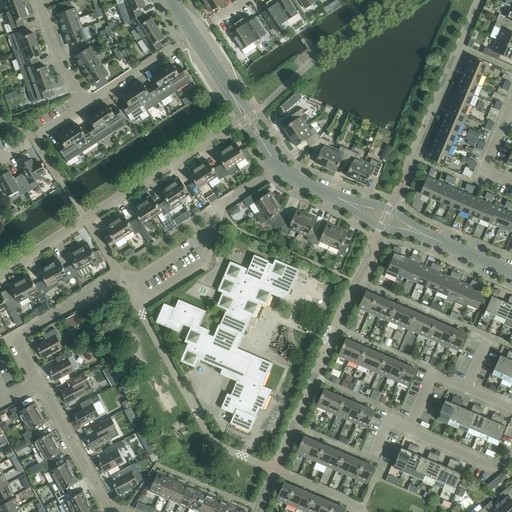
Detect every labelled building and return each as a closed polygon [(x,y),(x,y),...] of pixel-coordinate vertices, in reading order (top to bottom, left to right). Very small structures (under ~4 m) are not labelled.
[(0,0),(5,12),(23,6),(20,0),(0,0)] [(125,24),(130,22),(142,16),(139,9),(145,7),(142,0),(130,0),(118,5),(125,24)] [(223,0),(206,0),(202,2),(209,13),(224,3),(225,2),(223,0)] [(285,22),(271,0),(270,0),(266,3),(269,8),(262,13),(273,30),(285,22)] [(271,0),(285,22),(298,14),(288,0),(281,0),(280,1),(278,0),(271,0)] [(317,1),(316,0),(298,0),(304,9),(317,1)] [(328,5),(322,9),(326,15),(332,12),(328,5)] [(23,6),(5,12),(12,30),(24,25),(21,19),(27,17),(23,6)] [(511,7),(510,7),(505,18),(499,15),(497,14),(494,19),(496,20),(509,26),(511,20),(511,7)] [(61,25),(78,19),(74,8),(57,15),(61,25)] [(141,39),(145,36),(157,28),(151,18),(146,22),(142,16),(130,22),(141,39)] [(239,21),(249,36),(253,42),(266,34),(255,17),(248,22),(245,17),(239,21)] [(78,19),(61,25),(64,35),(82,29),(78,19)] [(500,29),(496,40),(511,46),(511,33),(507,32),(509,26),(496,20),(494,26),(500,29)] [(253,42),(249,36),(239,21),(234,24),(237,29),(230,34),(241,51),(253,42)] [(145,36),(141,39),(151,54),(162,47),(158,42),(164,38),(157,28),(145,36)] [(14,53),(37,44),(33,33),(27,35),(25,29),(7,36),(14,53)] [(82,29),(64,35),(68,46),(86,39),(82,29)] [(229,35),(225,38),(230,46),(234,44),(229,35)] [(511,52),(511,46),(496,40),(491,50),(485,48),(482,54),(495,59),(498,53),(509,59),(511,52)] [(14,53),(20,70),(38,63),(36,58),(41,55),(37,44),(14,53)] [(80,66),(96,56),(90,47),(74,57),(80,66)] [(96,56),(80,66),(86,75),(102,65),(96,56)] [(465,68),(481,75),(486,65),(469,58),(465,68)] [(20,70),(26,86),(50,78),(46,66),(40,69),(38,63),(20,70)] [(162,71),(175,92),(190,82),(180,66),(175,70),(171,64),(162,71)] [(102,65),(86,75),(92,85),(108,75),(102,65)] [(460,78),(477,85),(481,75),(465,68),(460,78)] [(150,86),(160,102),(175,92),(162,71),(152,77),(155,83),(150,86)] [(54,89),(50,78),(26,86),(32,103),(50,97),(48,91),(54,89)] [(456,88),(473,95),(477,85),(460,78),(456,88)] [(132,90),(146,111),(160,102),(150,86),(145,89),(142,84),(132,90)] [(452,98),(468,105),(473,95),(456,88),(452,98)] [(146,111),(132,90),(122,97),(125,102),(120,105),(131,121),(146,111)] [(448,108),(464,115),(468,105),(452,98),(448,108)] [(289,99),(282,105),(287,111),(294,105),(289,99)] [(98,112),(112,133),(127,123),(116,108),(111,111),(108,106),(98,112)] [(443,118),(460,125),(464,115),(448,108),(443,118)] [(289,137),(306,126),(304,122),(308,119),(301,109),(289,117),(293,122),(283,128),(289,137)] [(86,127),(97,143),(112,133),(98,112),(88,119),(91,124),(86,127)] [(439,128),(456,135),(460,125),(443,118),(439,128)] [(68,132),(82,153),(97,143),(86,127),(82,130),(78,125),(68,132)] [(306,126),(289,137),(295,147),(305,141),(310,149),(320,138),(313,128),(309,131),(306,126)] [(456,135),(439,128),(435,138),(451,145),(456,135)] [(472,130),(468,140),(476,143),(480,134),(472,130)] [(82,153),(68,132),(58,138),(62,143),(57,147),(67,163),(82,153)] [(315,163),(325,167),(333,149),(328,147),(330,142),(320,138),(310,149),(319,153),(315,163)] [(435,138),(431,148),(447,155),(451,145),(435,138)] [(225,148),(236,164),(245,159),(247,162),(252,159),(245,149),(241,152),(234,142),(225,148)] [(333,149),(325,167),(335,172),(340,161),(345,164),(351,151),(340,146),(338,151),(333,149)] [(217,167),(224,177),(229,174),(227,170),(236,164),(225,148),(215,154),(222,164),(217,167)] [(447,155),(431,148),(426,158),(443,165),(447,155)] [(351,151),(345,164),(350,166),(346,176),(356,181),(364,162),(359,160),(361,155),(351,151)] [(383,152),(380,158),(386,161),(389,154),(383,152)] [(29,184),(46,175),(40,164),(35,167),(31,160),(19,166),(29,184)] [(197,166),(208,183),(217,177),(219,180),(224,177),(217,167),(213,170),(206,160),(197,166)] [(364,162),(356,181),(366,185),(371,175),(376,177),(382,164),(371,160),(369,164),(364,162)] [(189,185),(196,195),(201,192),(199,188),(208,183),(197,166),(187,172),(194,182),(189,185)] [(0,183),(7,196),(24,187),(18,176),(13,179),(9,172),(0,176),(0,183)] [(430,198),(437,181),(427,177),(420,194),(430,198)] [(169,184),(180,201),(189,195),(191,198),(196,195),(189,185),(185,188),(178,178),(169,184)] [(440,202),(447,186),(437,181),(430,198),(440,202)] [(161,203),(168,213),(173,210),(171,207),(180,201),(169,184),(160,190),(166,200),(161,203)] [(447,186),(440,202),(450,207),(457,190),(447,186)] [(45,189),(32,195),(35,201),(48,195),(45,189)] [(250,205),(256,214),(254,215),(255,215),(276,201),(270,192),(264,196),(260,189),(243,200),(247,207),(250,205)] [(457,190),(450,207),(460,211),(467,194),(457,190)] [(467,194),(460,211),(470,215),(477,199),(467,194)] [(141,203),(152,219),(161,213),(163,217),(168,213),(161,203),(157,206),(150,196),(141,203)] [(477,199),(470,215),(479,219),(487,203),(477,199)] [(282,211),(276,201),(255,215),(261,225),(266,221),(268,224),(281,230),(286,219),(281,217),(278,213),(282,211)] [(133,222),(140,231),(145,228),(143,225),(152,219),(141,203),(132,209),(138,219),(133,222)] [(487,203),(479,219),(489,224),(497,207),(487,203)] [(236,206),(229,210),(233,215),(238,212),(239,209),(236,206)] [(497,207),(489,224),(499,228),(507,211),(497,207)] [(286,219),(281,230),(287,232),(289,229),(298,233),(306,215),(296,210),(291,221),(286,219)] [(511,213),(507,211),(499,228),(510,232),(511,226),(511,213)] [(140,231),(133,222),(129,224),(122,215),(113,221),(124,237),(133,231),(135,235),(140,231)] [(306,215),(298,233),(308,237),(306,241),(312,243),(317,232),(312,230),(316,219),(306,215)] [(170,217),(162,222),(168,230),(176,225),(170,217)] [(178,218),(173,221),(176,226),(181,223),(178,218)] [(124,237),(113,221),(104,227),(110,237),(105,240),(112,250),(117,246),(115,243),(124,237)] [(319,242),(329,246),(337,228),(326,223),(322,234),(317,232),(312,243),(318,246),(319,242)] [(337,228),(329,246),(339,250),(337,254),(343,257),(348,245),(342,243),(347,232),(337,228)] [(77,249),(87,266),(92,263),(94,266),(103,262),(98,251),(93,254),(87,243),(77,249)] [(396,278),(404,258),(399,255),(402,250),(394,247),(391,254),(393,255),(385,274),(396,278)] [(77,249),(67,254),(73,264),(68,267),(74,277),(79,275),(77,271),(87,266),(77,249)] [(404,258),(396,278),(396,279),(397,275),(407,279),(417,256),(412,254),(410,260),(404,258)] [(180,361),(194,368),(195,368),(198,359),(222,369),(220,374),(236,381),(231,395),(227,394),(221,409),(234,414),(230,424),(249,432),(259,408),(263,410),(271,390),(262,386),(268,372),(269,373),(273,364),(237,348),(251,316),(254,318),(260,303),(266,306),(271,294),(286,300),(299,270),(274,259),(272,264),(268,262),(269,261),(254,255),(247,269),(230,261),(217,291),(222,293),(216,307),(225,311),(219,325),(218,325),(213,337),(208,335),(209,331),(199,326),(205,311),(178,300),(174,308),(164,304),(156,322),(179,333),(183,325),(190,328),(184,342),(188,343),(180,361)] [(417,256),(407,279),(417,283),(424,266),(419,264),(421,258),(417,256)] [(64,283),(69,280),(74,277),(68,267),(63,270),(58,259),(48,264),(57,282),(62,279),(64,283)] [(424,266),(417,283),(427,288),(437,265),(432,263),(430,268),(424,266)] [(39,283),(45,293),(50,290),(48,287),(57,282),(48,264),(38,270),(44,280),(39,283)] [(437,292),(444,275),(439,272),(441,267),(437,265),(427,288),(437,292)] [(444,275),(437,292),(447,296),(456,273),(452,271),(449,277),(444,275)] [(456,273),(447,296),(445,301),(452,304),(453,302),(456,303),(457,300),(464,283),(459,281),(461,275),(456,273)] [(19,280),(28,298),(37,292),(39,296),(45,293),(39,283),(34,285),(28,275),(19,280)] [(10,299),(15,309),(20,306),(18,303),(28,298),(19,280),(9,286),(14,296),(10,299)] [(464,283),(457,300),(456,303),(465,307),(466,304),(467,305),(476,282),(472,280),(469,285),(464,283)] [(476,282),(467,305),(477,309),(484,292),(479,290),(481,284),(476,282)] [(493,320),(502,301),(496,299),(499,292),(494,290),(492,296),(491,296),(483,316),(493,320)] [(368,313),(376,296),(365,291),(358,309),(368,313)] [(0,312),(8,308),(10,312),(15,309),(10,299),(5,301),(0,292),(0,312)] [(376,296),(368,313),(378,317),(386,300),(376,296)] [(502,301),(493,320),(503,324),(511,304),(511,297),(510,296),(507,303),(502,301)] [(386,300),(378,317),(388,322),(396,304),(386,300)] [(47,302),(41,305),(44,311),(50,308),(47,302)] [(396,304),(388,322),(398,326),(406,308),(396,304)] [(511,328),(511,304),(503,324),(511,328)] [(406,308),(398,326),(408,330),(415,313),(406,308)] [(415,313),(408,330),(418,334),(425,317),(415,313)] [(74,315),(63,320),(67,327),(77,322),(74,315)] [(425,317),(418,334),(428,339),(435,321),(425,317)] [(435,321),(428,339),(438,343),(445,326),(435,321)] [(445,326),(438,343),(448,347),(455,330),(445,326)] [(43,358),(61,348),(55,336),(58,335),(55,329),(44,335),(47,340),(36,346),(43,358)] [(455,330),(448,347),(458,351),(466,334),(455,330)] [(348,361),(355,343),(345,339),(338,356),(348,361)] [(355,343),(348,361),(358,365),(365,348),(355,343)] [(365,348),(358,365),(368,369),(375,352),(365,348)] [(100,350),(95,353),(98,359),(103,357),(100,351),(100,350)] [(78,366),(73,356),(72,357),(69,351),(57,358),(59,363),(48,369),(55,381),(74,371),(73,370),(77,368),(78,366)] [(502,379),(511,355),(511,352),(508,351),(505,358),(500,356),(491,375),(502,379)] [(375,352),(368,369),(378,374),(385,356),(375,352)] [(511,355),(502,379),(511,383),(511,382),(511,355)] [(385,356),(378,374),(388,378),(395,361),(385,356)] [(395,361),(388,378),(398,382),(405,365),(395,361)] [(405,365),(398,382),(408,387),(415,369),(405,365)] [(89,390),(90,389),(85,379),(86,379),(83,373),(69,380),(72,386),(61,392),(67,404),(86,394),(85,393),(89,390)] [(113,373),(106,377),(112,387),(119,383),(113,373)] [(333,376),(331,382),(338,384),(340,379),(333,376)] [(343,380),(341,386),(342,386),(347,389),(350,383),(345,380),(343,380)] [(351,382),(348,389),(357,393),(360,386),(351,382)] [(326,411),(334,394),(323,390),(316,407),(326,411)] [(334,394),(326,411),(336,416),(344,398),(334,394)] [(92,405),(100,401),(97,395),(81,403),(84,409),(73,415),(80,427),(98,417),(92,405)] [(380,396),(377,401),(384,404),(386,399),(380,396)] [(447,424),(458,398),(453,396),(450,403),(445,400),(436,420),(447,424)] [(344,398),(336,416),(346,420),(354,403),(344,398)] [(458,398),(447,424),(457,428),(465,409),(460,407),(463,400),(458,398)] [(127,400),(121,403),(125,409),(131,406),(127,400)] [(20,417),(23,422),(40,413),(35,403),(23,409),(20,404),(9,410),(12,415),(10,416),(13,421),(20,417)] [(354,403),(346,420),(356,424),(363,407),(354,403)] [(465,409),(457,428),(467,433),(478,407),(473,405),(470,411),(465,409)] [(363,407),(356,424),(366,429),(374,411),(363,407)] [(478,407),(467,433),(477,437),(485,418),(480,415),(483,409),(478,407)] [(25,440),(36,434),(33,429),(45,423),(40,413),(23,422),(28,432),(23,435),(25,440)] [(477,437),(487,441),(498,415),(493,413),(490,420),(485,418),(477,437)] [(498,415),(487,441),(497,446),(505,426),(500,424),(502,417),(498,415)] [(92,450),(111,440),(119,435),(114,427),(109,418),(94,426),(97,431),(85,438),(92,450)] [(143,429),(137,433),(141,441),(147,438),(143,429)] [(25,440),(28,445),(31,449),(36,447),(39,452),(56,443),(50,433),(39,439),(36,434),(25,440)] [(306,458),(313,441),(303,436),(296,454),(306,458)] [(339,436),(337,441),(347,445),(349,440),(339,436)] [(117,451),(125,446),(122,441),(106,449),(109,454),(98,460),(104,473),(123,463),(117,451)] [(313,441),(306,458),(316,463),(323,445),(313,441)] [(56,443),(39,452),(44,461),(38,464),(41,469),(52,464),(49,459),(61,453),(56,443)] [(403,472),(414,446),(409,444),(407,450),(401,448),(393,467),(403,472)] [(323,445),(316,463),(326,467),(333,449),(323,445)] [(414,446),(403,472),(413,476),(421,457),(416,454),(419,448),(414,446)] [(11,449),(5,452),(8,458),(14,455),(11,449)] [(333,449),(326,467),(336,471),(343,454),(333,449)] [(155,452),(149,455),(152,462),(158,459),(155,452)] [(421,457),(413,476),(423,480),(434,454),(429,452),(426,459),(421,457)] [(343,454),(336,471),(346,475),(353,458),(343,454)] [(434,454),(423,480),(433,485),(441,465),(436,463),(439,456),(434,454)] [(353,458),(346,475),(356,480),(363,462),(353,458)] [(443,489),(454,463),(449,461),(446,467),(441,465),(433,485),(443,489)] [(52,464),(41,469),(44,475),(49,483),(54,481),(54,482),(72,472),(66,462),(55,469),(52,464)] [(363,462),(356,480),(366,484),(373,467),(363,462)] [(454,463),(443,489),(453,493),(461,474),(456,471),(459,465),(454,463)] [(134,471),(131,465),(120,471),(123,476),(112,482),(118,495),(137,484),(131,473),(134,471)] [(72,472),(54,482),(60,491),(54,494),(57,499),(68,493),(65,489),(77,482),(72,472)] [(502,472),(498,476),(502,480),(503,481),(507,477),(502,472)] [(159,496),(167,478),(157,474),(149,491),(159,496)] [(167,478),(159,496),(169,500),(177,482),(167,478)] [(177,482),(169,500),(179,504),(187,487),(177,482)] [(286,504),(294,487),(283,482),(276,500),(286,504)] [(8,484),(0,488),(0,501),(13,494),(8,484)] [(187,487),(179,504),(189,509),(197,491),(187,487)] [(294,487),(286,504),(296,508),(304,491),(294,487)] [(344,487),(342,493),(348,495),(350,490),(344,487)] [(459,487),(456,495),(461,497),(464,489),(459,487)] [(498,501),(506,511),(511,511),(511,500),(511,499),(511,498),(511,492),(508,487),(499,494),(502,498),(498,501)] [(197,491),(189,509),(196,511),(199,511),(207,495),(197,491)] [(304,491),(296,508),(304,511),(306,511),(314,495),(304,491)] [(68,493),(57,499),(60,504),(65,502),(70,511),(88,502),(82,492),(71,498),(68,493)] [(207,495),(199,511),(211,511),(216,499),(207,495)] [(314,495),(306,511),(318,511),(324,500),(314,495)] [(0,511),(12,511),(19,508),(14,498),(0,505),(0,511)] [(216,499),(211,511),(222,511),(226,504),(216,499)] [(324,500),(318,511),(330,511),(333,504),(324,500)] [(482,508),(484,511),(506,511),(498,501),(494,505),(491,501),(482,508)] [(88,502),(70,511),(92,511),(93,511),(88,502)] [(138,502),(135,509),(142,511),(152,511),(153,509),(138,502)]
